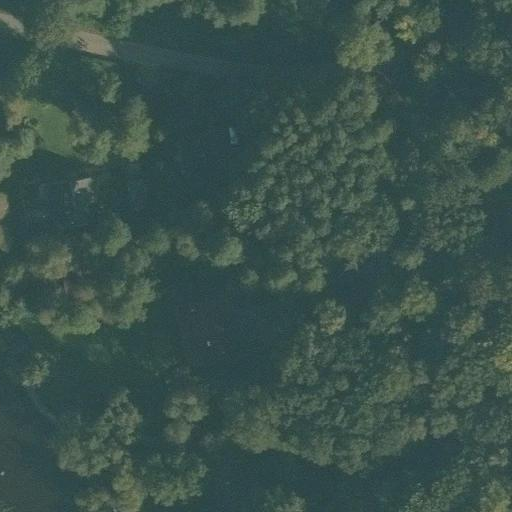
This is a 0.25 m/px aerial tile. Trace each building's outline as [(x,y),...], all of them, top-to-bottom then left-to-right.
[(181,138),(185,170),(219,166),(214,133),(181,138)] [(166,140),(170,172),(185,170),(181,138),(166,140)] [(228,155),(232,182),(246,181),(242,153),(228,155)] [(53,193),(57,219),(86,215),(83,199),(93,198),(90,176),(53,181),(55,193),(53,193)] [(127,182),(130,200),(142,198),(139,180),(127,182)] [(53,220),(57,219),(53,193),(55,193),(53,181),(48,182),(53,220)] [(77,278),(78,280),(82,279),(82,277),(96,275),(92,244),(61,248),(62,254),(65,279),(71,278),(71,279),(77,278)] [(188,330),(195,356),(212,351),(222,349),(210,301),(190,306),(195,328),(188,330)] [(183,308),(188,330),(195,328),(190,306),(183,308)] [(212,351),(214,359),(224,357),(222,349),(212,351)] [(196,364),(214,359),(212,351),(195,356),(196,364)] [(263,371),(268,384),(286,376),(280,359),(274,361),(276,365),(263,371)] [(276,365),(274,361),(261,366),(263,371),(276,365)] [(224,446),(226,455),(246,449),(244,441),(224,446)] [(232,479),(240,510),(262,504),(255,474),(232,479)]
